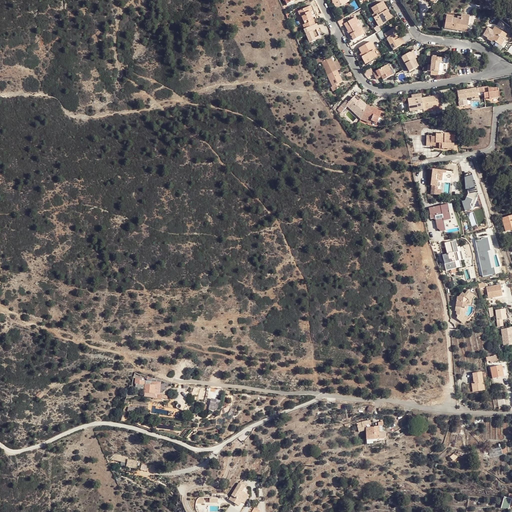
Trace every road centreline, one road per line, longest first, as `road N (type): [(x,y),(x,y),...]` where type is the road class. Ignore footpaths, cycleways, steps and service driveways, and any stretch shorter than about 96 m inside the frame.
road 1 (unclassified): [(0,444),(20,451),(98,422),(204,450),(321,395)]
road 2 (residential): [(321,395),(511,413)]
road 3 (track): [(453,411),(445,304),(425,242)]
road 4 (residential): [(161,376),(321,395)]
road 5 (residential): [(320,0),(364,83),(385,91),(428,84)]
road 6 (residential): [(499,72),(480,48),(419,37),(393,0)]
road 7 (residential): [(476,152),(423,164),(420,188),(434,234)]
